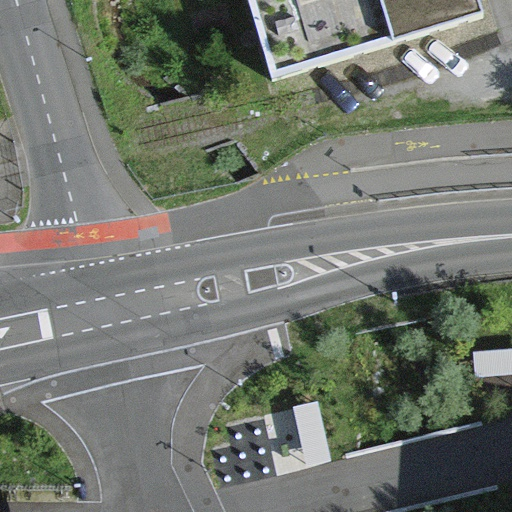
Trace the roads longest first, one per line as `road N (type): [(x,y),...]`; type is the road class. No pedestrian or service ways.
road 1 (secondary): [(98,301),(366,244),(511,232)]
road 2 (residential): [(20,0),(98,301)]
road 3 (residential): [(229,487),(337,486),(511,451)]
